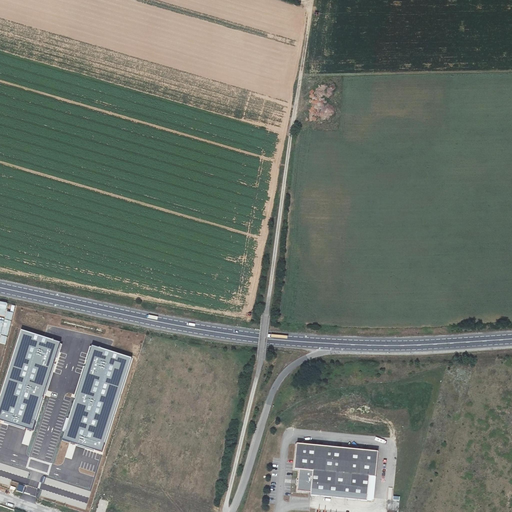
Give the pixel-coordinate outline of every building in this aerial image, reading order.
[(60,342),(20,329),(0,399),(0,420),(33,430),(60,342)] [(132,357),(91,344),(62,440),(103,454),(132,357)] [(378,452),(297,444),(295,470),(300,470),(313,472),(311,493),(311,496),(368,501),(370,477),(376,477),(378,452)] [(313,472),(300,470),(298,491),(311,493),(313,472)] [(376,477),(370,477),(368,501),(374,502),(376,477)]
